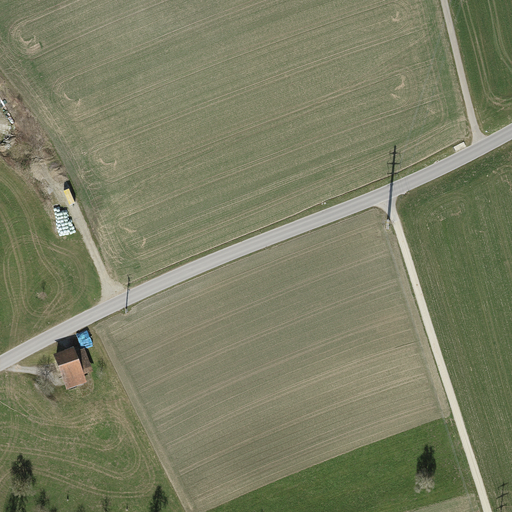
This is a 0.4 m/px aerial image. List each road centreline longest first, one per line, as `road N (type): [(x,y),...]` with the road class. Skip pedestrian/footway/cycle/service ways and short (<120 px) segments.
road 1 (tertiary): [(0,366),(78,322),(511,136)]
road 2 (track): [(388,195),(488,511)]
road 3 (track): [(445,0),(482,153)]
